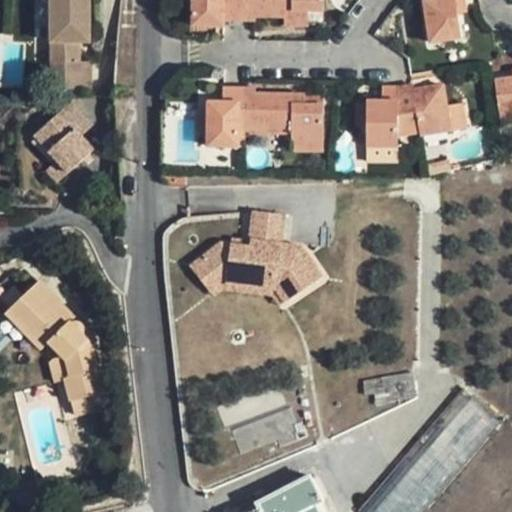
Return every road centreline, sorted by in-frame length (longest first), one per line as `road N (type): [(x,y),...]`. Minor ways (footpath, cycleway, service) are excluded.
road 1 (residential): [(174,511),(148,334),(154,0)]
road 2 (unknown): [(152,250),(84,201),(59,198),(0,222)]
